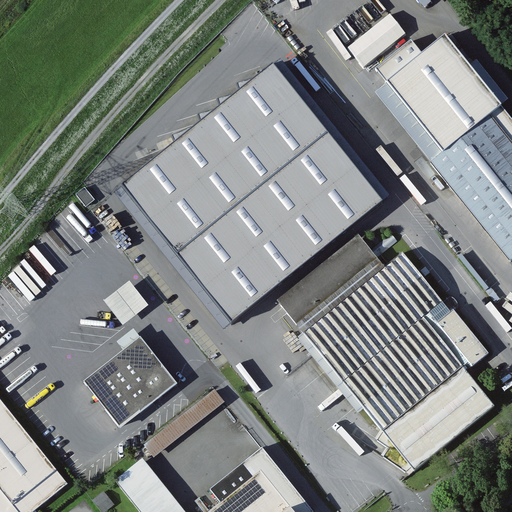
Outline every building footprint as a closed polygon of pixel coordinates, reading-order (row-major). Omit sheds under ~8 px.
[(431,0),(419,0),(427,10),(435,4),(431,0)] [(511,122),(447,42),(425,59),(414,45),(379,74),(390,88),(380,96),(511,259),(511,122)] [(383,204),(274,67),(121,187),(233,326),(383,204)] [(87,188),(78,195),(88,207),(97,200),(87,188)] [(388,266),(364,235),(280,301),(415,472),(497,407),(470,372),(490,356),(407,251),(388,266)] [(147,272),(160,292),(170,285),(156,266),(147,272)] [(131,281),(106,301),(125,325),(151,306),(131,281)] [(177,382),(135,329),(118,343),(123,350),(85,381),(121,426),(177,382)] [(226,404),(216,390),(145,445),(156,458),(226,404)] [(66,482),(0,399),(0,511),(34,511),(32,509),(66,482)] [(311,511),(261,449),(211,490),(220,502),(207,511),(184,511),(142,460),(117,480),(142,511),(311,511)] [(105,490),(95,500),(105,511),(107,511),(117,504),(105,490)]
